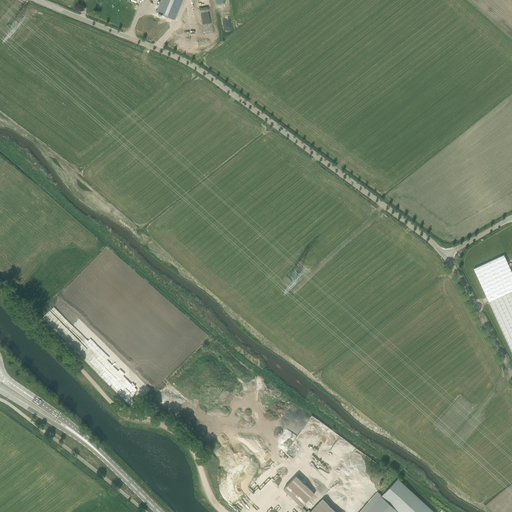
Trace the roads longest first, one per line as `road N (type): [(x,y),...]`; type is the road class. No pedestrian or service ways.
road 1 (unclassified): [(445,255),(207,75),(31,0)]
road 2 (track): [(222,511),(174,433),(116,403),(0,290)]
road 3 (unclassified): [(511,374),(445,255)]
